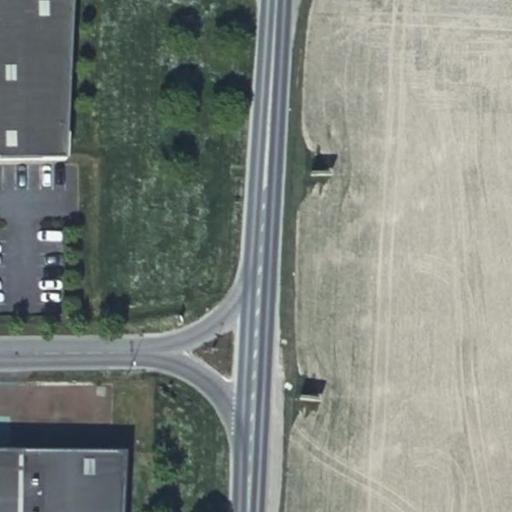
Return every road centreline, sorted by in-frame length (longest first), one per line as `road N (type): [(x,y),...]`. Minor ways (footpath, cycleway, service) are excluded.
road 1 (primary): [(252,511),(283,0)]
road 2 (primary): [(265,0),(242,287)]
road 3 (unclassified): [(102,349),(199,373),(236,429)]
road 4 (unclassified): [(242,287),(205,324),(163,343),(102,349)]
road 5 (primary): [(242,287),(236,429)]
